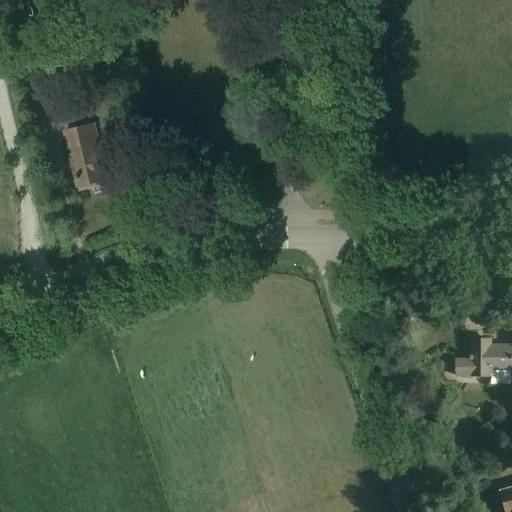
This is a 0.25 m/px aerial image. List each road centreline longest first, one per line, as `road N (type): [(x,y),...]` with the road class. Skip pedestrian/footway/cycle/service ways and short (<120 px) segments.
road 1 (tertiary): [(318,236),(213,247),(0,324)]
road 2 (residential): [(318,236),(405,511)]
road 3 (track): [(44,306),(0,109)]
road 4 (tertiary): [(511,238),(318,236)]
